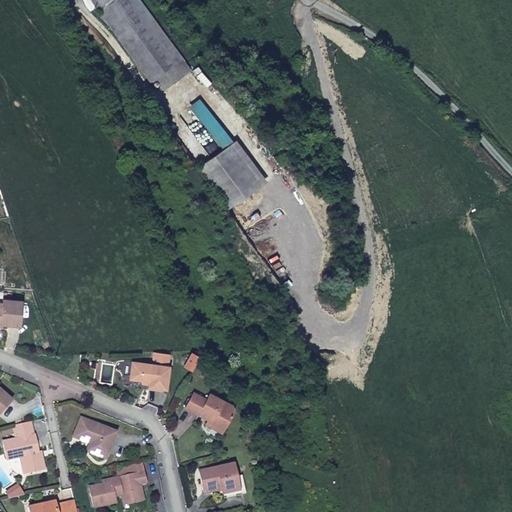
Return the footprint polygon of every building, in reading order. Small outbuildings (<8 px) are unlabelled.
[(89,0),(98,15),(123,0),(89,0)] [(148,82),(172,65),(125,0),(123,0),(98,15),(148,82)] [(220,212),(247,193),(235,175),(218,152),(191,171),(220,212)] [(0,326),(16,328),(18,303),(0,301),(0,326)] [(169,362),(154,360),(154,368),(132,366),(131,383),(141,384),(144,381),(149,382),(148,390),(167,392),(169,370),(169,362)] [(0,391),(0,411),(9,400),(0,391)] [(229,403),(226,399),(222,401),(206,393),(203,399),(191,393),(184,408),(198,415),(199,414),(207,418),(205,423),(216,429),(218,425),(224,428),(232,412),(229,403)] [(72,438),(88,444),(92,446),(89,454),(104,460),(115,433),(80,419),(72,438)] [(30,423),(12,427),(15,440),(1,442),(5,461),(19,459),(22,474),(43,469),(41,457),(39,458),(38,453),(34,436),(33,436),(30,423)] [(145,484),(143,474),(142,474),(140,464),(113,470),(115,480),(102,482),(103,485),(89,488),(93,508),(115,504),(114,496),(122,495),(123,504),(142,500),(139,485),(145,484)] [(235,467),(199,474),(203,493),(220,490),(222,494),(240,491),(235,467)] [(19,489),(6,494),(10,499),(24,496),(19,489)] [(76,511),(74,501),(55,505),(54,501),(44,503),(45,509),(40,510),(39,508),(29,510),(29,511),(76,511)]
